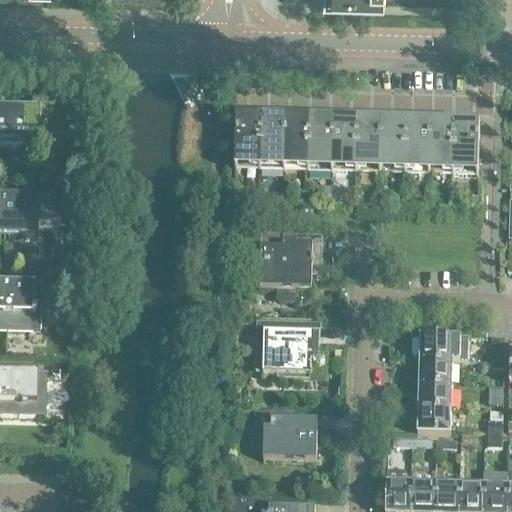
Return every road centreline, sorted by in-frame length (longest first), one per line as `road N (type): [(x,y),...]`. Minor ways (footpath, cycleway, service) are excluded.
road 1 (residential): [(357,511),(361,300),(511,305)]
road 2 (unclassified): [(493,51),(225,39)]
road 3 (unclassified): [(225,39),(0,38)]
